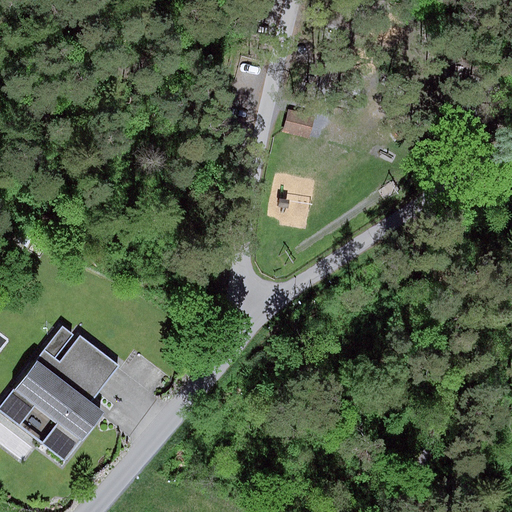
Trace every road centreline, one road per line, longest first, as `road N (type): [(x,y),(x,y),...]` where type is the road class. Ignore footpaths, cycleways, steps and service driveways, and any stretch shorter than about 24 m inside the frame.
road 1 (unclassified): [(91,511),(153,457),(243,322),(257,170),(293,0)]
road 2 (track): [(243,322),(511,152)]
